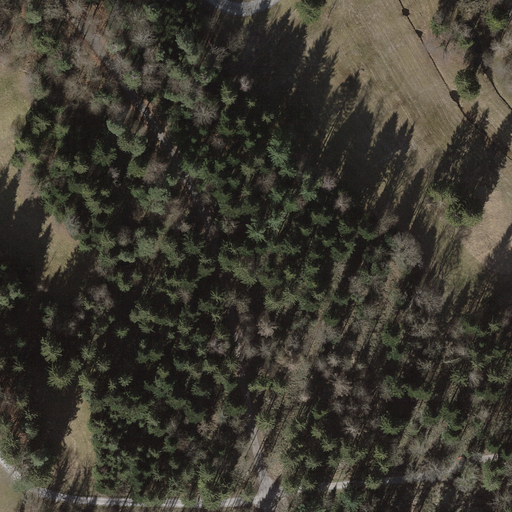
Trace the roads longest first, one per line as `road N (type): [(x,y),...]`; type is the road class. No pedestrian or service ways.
road 1 (unclassified): [(265,511),(225,284),(205,217),(168,144),(57,0)]
road 2 (track): [(511,456),(263,499),(79,503),(19,481),(0,455)]
